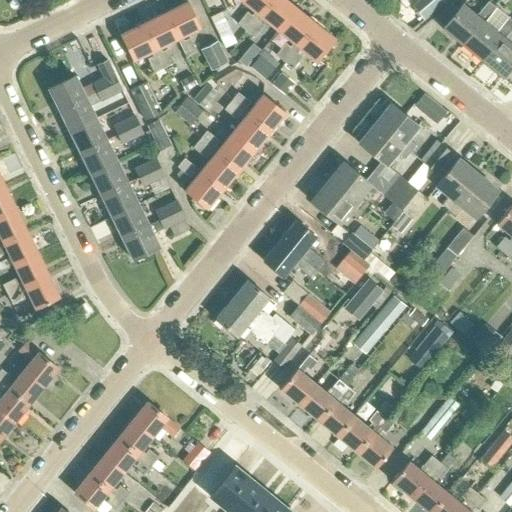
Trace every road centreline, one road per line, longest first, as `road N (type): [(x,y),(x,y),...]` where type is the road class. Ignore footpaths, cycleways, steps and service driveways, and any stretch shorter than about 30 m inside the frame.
road 1 (residential): [(149,340),(392,40)]
road 2 (residential): [(149,340),(99,284),(0,83)]
road 3 (residential): [(358,511),(149,340)]
road 4 (residential): [(10,511),(149,340)]
road 5 (unclassified): [(503,130),(392,40)]
